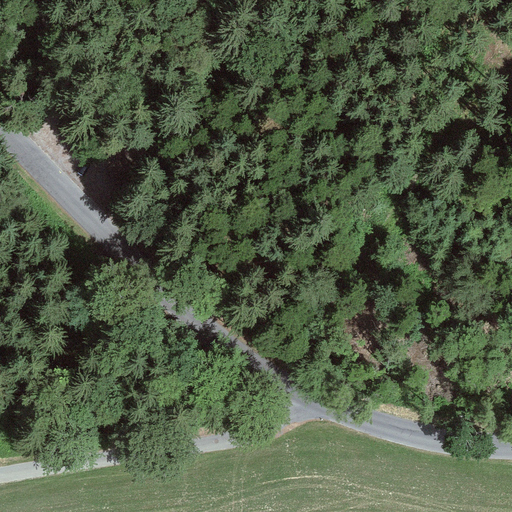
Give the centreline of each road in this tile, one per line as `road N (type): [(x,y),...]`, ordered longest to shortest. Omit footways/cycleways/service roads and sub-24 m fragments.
road 1 (unclassified): [(318,402),(206,334),(0,119)]
road 2 (unclassified): [(318,402),(245,437),(0,478)]
road 3 (unclassified): [(511,448),(425,439),(318,402)]
road 4 (track): [(60,184),(36,0)]
